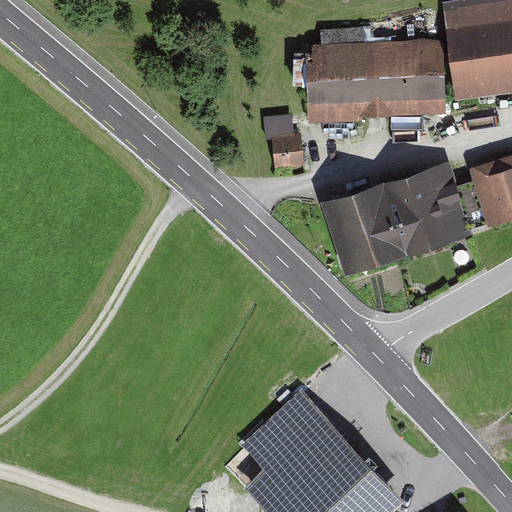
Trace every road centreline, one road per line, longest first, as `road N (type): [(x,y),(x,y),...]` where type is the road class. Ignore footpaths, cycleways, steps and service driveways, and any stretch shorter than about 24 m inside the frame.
road 1 (tertiary): [(0,13),(195,179),(378,357)]
road 2 (track): [(0,427),(68,367),(195,179)]
road 3 (tertiary): [(378,357),(511,506)]
road 4 (residential): [(378,357),(511,273)]
